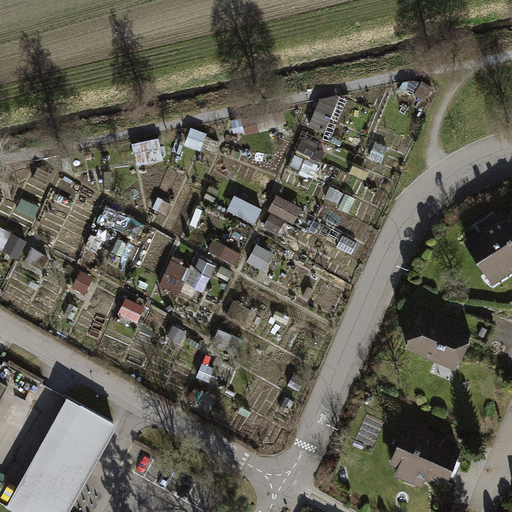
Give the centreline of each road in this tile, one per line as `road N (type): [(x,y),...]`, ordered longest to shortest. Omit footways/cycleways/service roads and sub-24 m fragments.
road 1 (residential): [(511,150),(439,179),(393,236),(285,482)]
road 2 (residential): [(285,482),(0,321)]
